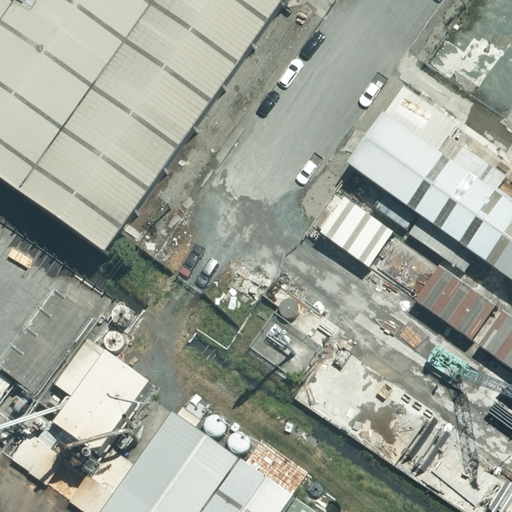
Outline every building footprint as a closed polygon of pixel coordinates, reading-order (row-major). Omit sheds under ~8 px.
[(0,0),(0,184),(126,272),(139,254),(314,0),(0,0)] [(511,0),(490,0),(464,38),(511,71),(511,0)] [(464,129),(410,93),(355,174),(511,280),(511,199),(503,193),(511,181),(454,143),(464,129)] [(477,344),(502,309),(406,240),(380,275),(477,344)] [(99,324),(65,299),(7,376),(41,401),(99,324)] [(511,315),(510,314),(485,350),(511,369),(511,315)] [(119,364),(92,344),(60,389),(86,409),(119,364)] [(163,395),(119,364),(86,409),(66,436),(110,467),(163,395)] [(311,511),(184,422),(120,511),(311,511)] [(17,468),(78,511),(94,511),(108,493),(123,504),(144,475),(123,460),(105,486),(38,438),(17,468)]
